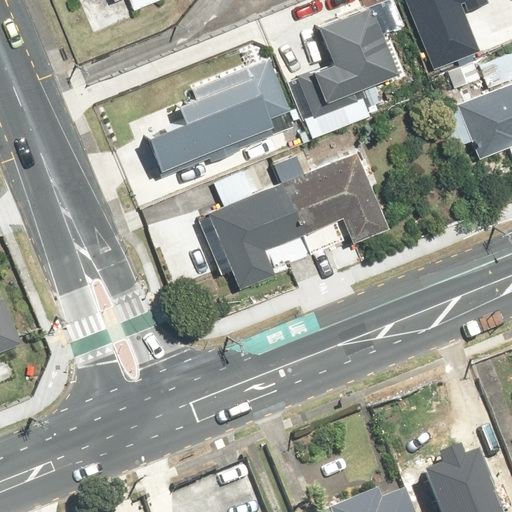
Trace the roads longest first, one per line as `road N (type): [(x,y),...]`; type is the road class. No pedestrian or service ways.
road 1 (secondary): [(147,414),(0,47)]
road 2 (secondary): [(147,414),(511,270)]
road 3 (secondary): [(0,472),(147,414)]
